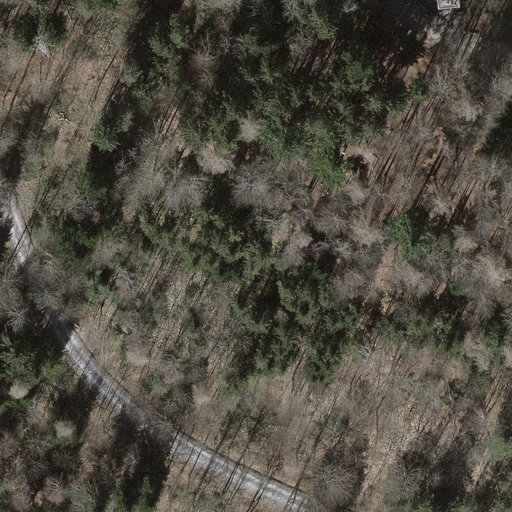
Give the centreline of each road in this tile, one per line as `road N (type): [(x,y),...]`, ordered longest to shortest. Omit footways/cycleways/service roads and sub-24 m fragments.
road 1 (track): [(0,183),(44,306),(73,355),(180,450),(319,511)]
road 2 (track): [(400,0),(439,47),(511,64)]
